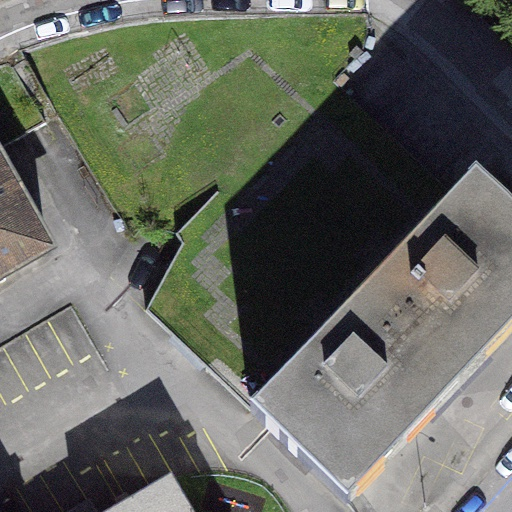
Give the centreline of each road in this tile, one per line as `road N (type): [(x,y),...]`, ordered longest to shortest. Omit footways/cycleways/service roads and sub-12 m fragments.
road 1 (residential): [(379,0),(407,10),(511,112)]
road 2 (residential): [(0,31),(23,17),(134,0)]
